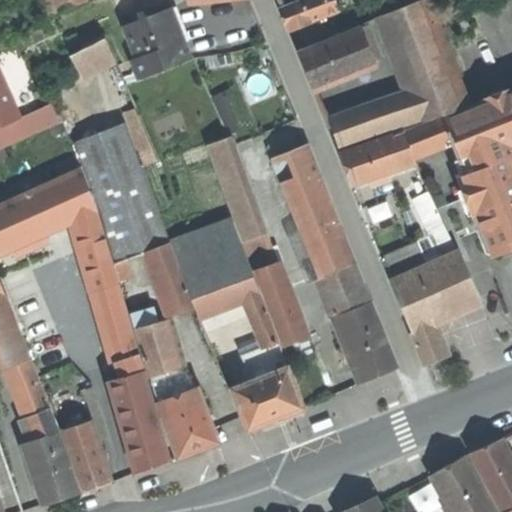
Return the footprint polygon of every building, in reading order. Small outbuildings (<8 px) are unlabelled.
[(58,0),(62,10),(86,0),(58,0)] [(286,20),(290,30),(339,10),(338,8),(335,0),(301,0),(281,9),(286,20)] [(335,0),(338,8),(359,0),(335,0)] [(395,0),(377,0),(383,15),(399,9),(395,0)] [(429,0),(422,0),(399,9),(383,15),(415,100),(423,121),(471,106),(429,0)] [(172,7),(166,10),(186,60),(192,58),(172,7)] [(133,60),(140,78),(186,60),(166,10),(125,26),(138,58),(133,60)] [(361,27),(299,53),(307,71),(313,87),(375,61),(361,27)] [(71,55),(78,71),(113,53),(106,38),(71,55)] [(0,72),(0,127),(21,118),(0,72)] [(233,92),(217,94),(224,132),(240,129),(233,92)] [(511,107),(506,93),(493,98),(508,135),(485,144),(481,132),(455,142),(456,144),(467,173),(510,156),(509,154),(511,152),(511,107)] [(471,106),(445,116),(455,142),(481,132),(485,144),(508,135),(493,98),(471,106)] [(340,147),(423,121),(415,100),(333,128),(340,147)] [(445,116),(431,122),(442,150),(456,144),(455,142),(445,116)] [(431,122),(418,127),(429,155),(442,150),(431,122)] [(127,124),(75,144),(100,209),(122,200),(118,189),(147,178),(127,124)] [(418,127),(406,132),(415,160),(429,155),(418,127)] [(405,129),(393,133),(405,166),(416,162),(415,160),(406,132),(405,129)] [(393,133),(341,151),(347,168),(353,184),(405,166),(393,133)] [(207,146),(234,221),(255,214),(228,138),(207,146)] [(276,161),(322,276),(356,262),(309,147),(276,161)] [(73,148),(21,168),(45,230),(75,218),(97,209),(73,148)] [(0,156),(0,231),(37,216),(9,152),(0,156)] [(511,160),(510,156),(467,173),(457,177),(465,197),(471,200),(494,257),(511,249),(511,160)] [(151,189),(147,178),(118,189),(122,200),(151,189)] [(172,243),(151,189),(122,200),(100,209),(116,263),(159,252),(174,247),(172,243)] [(413,198),(429,234),(438,254),(439,256),(456,249),(429,191),(413,198)] [(144,371),(97,209),(75,218),(121,377),(144,371)] [(200,316),(246,298),(260,293),(234,221),(172,243),(174,247),(200,316)] [(429,234),(415,241),(424,261),(438,254),(429,234)] [(384,255),(393,275),(424,261),(415,241),(384,255)] [(195,310),(174,247),(159,252),(177,309),(181,314),(195,310)] [(460,251),(390,280),(409,326),(429,318),(452,308),(479,297),(460,251)] [(255,271),(262,291),(285,282),(278,262),(255,271)] [(322,276),(337,314),(371,301),(356,262),(322,276)] [(0,306),(9,302),(0,279),(0,306)] [(306,336),(285,282),(262,291),(283,345),(306,336)] [(246,298),(260,333),(274,328),(260,293),(246,298)] [(333,316),(359,382),(377,374),(397,366),(371,301),(337,314),(333,316)] [(31,358),(9,302),(0,306),(0,339),(10,366),(31,358)] [(445,357),(429,318),(409,326),(426,365),(445,357)] [(149,377),(150,377),(170,370),(157,322),(135,328),(149,377)] [(260,333),(264,345),(274,371),(288,366),(274,328),(260,333)] [(312,351),(306,336),(283,345),(289,360),(312,351)] [(0,370),(10,366),(0,339),(0,370)] [(241,354),(251,380),(274,371),(264,345),(241,354)] [(54,415),(31,358),(10,366),(32,423),(54,415)] [(251,380),(232,387),(248,430),(278,419),(305,408),(288,366),(274,371),(251,380)] [(180,367),(170,370),(179,394),(200,386),(180,367)] [(150,377),(159,401),(179,394),(170,370),(150,377)] [(170,461),(144,371),(121,377),(109,381),(136,473),(152,467),(170,461)] [(159,401),(178,457),(197,450),(220,442),(200,386),(179,394),(159,401)] [(60,432),(54,415),(32,423),(38,439),(60,432)] [(64,430),(85,491),(98,486),(111,482),(91,421),(64,430)] [(80,492),(60,432),(38,439),(26,443),(47,504),(62,498),(80,492)] [(484,449),(473,455),(503,511),(506,511),(511,509),(511,464),(500,441),(484,449)] [(499,511),(466,456),(449,467),(432,477),(452,511),(499,511)] [(358,506),(344,511),(386,511),(379,496),(358,506)]
